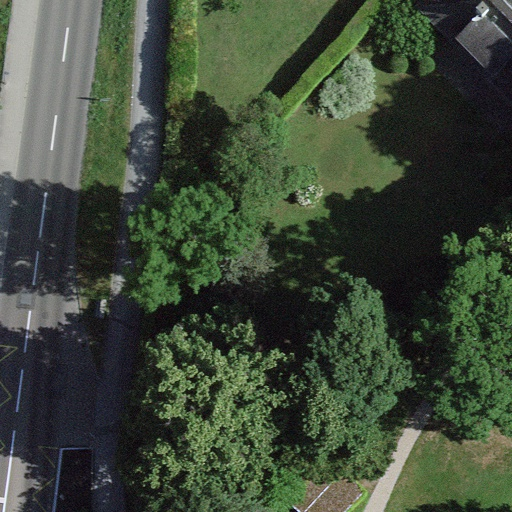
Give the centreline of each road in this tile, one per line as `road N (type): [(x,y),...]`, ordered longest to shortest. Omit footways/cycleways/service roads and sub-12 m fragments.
road 1 (tertiary): [(35,270),(71,0)]
road 2 (tertiary): [(6,511),(35,270)]
road 3 (unknown): [(78,416),(177,452),(234,511)]
